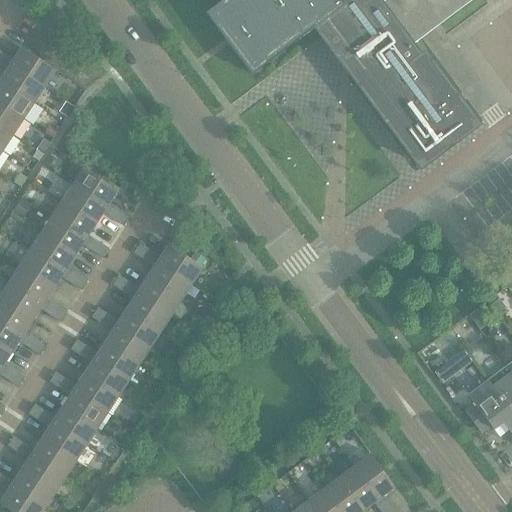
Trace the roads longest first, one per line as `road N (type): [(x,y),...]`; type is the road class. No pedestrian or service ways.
road 1 (residential): [(481,507),(100,0)]
road 2 (residential): [(0,437),(135,226)]
